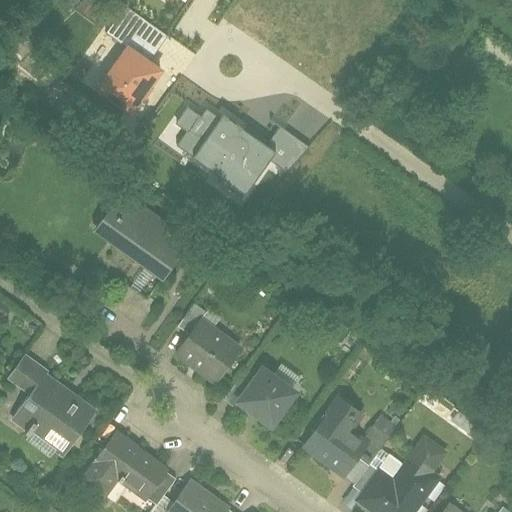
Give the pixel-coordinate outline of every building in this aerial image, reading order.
[(126,49),(94,94),(131,120),(165,73),(151,62),(168,38),(125,7),(105,34),(126,49)] [(166,142),(247,199),(272,164),(288,175),(307,149),(280,129),(267,147),(223,117),(220,122),(205,111),(200,118),(189,110),(166,142)] [(191,250),(123,199),(93,240),(161,290),(191,250)] [(110,304),(137,323),(149,305),(123,286),(110,304)] [(217,390),(243,351),(198,320),(171,359),(217,390)] [(64,458),(96,412),(22,359),(5,383),(28,400),(13,422),(64,458)] [(301,402),(259,373),(232,413),(274,441),(301,402)] [(337,401),(301,452),(345,483),(369,449),(352,437),(364,420),(337,401)] [(170,476),(115,436),(82,482),(106,500),(117,485),(147,507),(170,476)] [(379,473),(356,505),(365,511),(420,511),(442,482),(434,476),(448,457),(424,440),(393,483),(379,473)] [(226,511),(189,485),(168,511),(226,511)]
